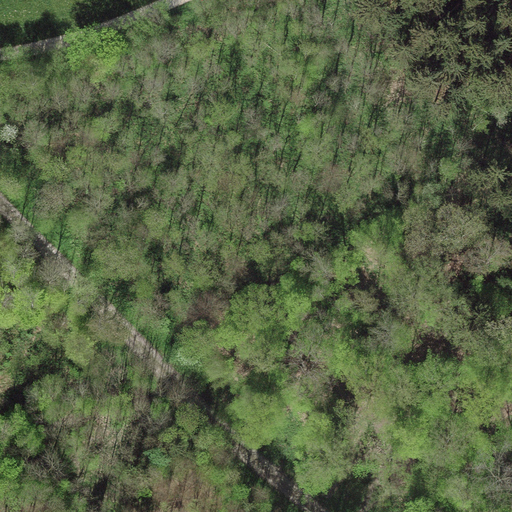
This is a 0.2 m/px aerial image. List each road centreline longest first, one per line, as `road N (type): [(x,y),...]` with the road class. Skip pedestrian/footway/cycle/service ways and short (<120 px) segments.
road 1 (track): [(0,201),(321,511)]
road 2 (track): [(163,0),(75,41),(0,56)]
